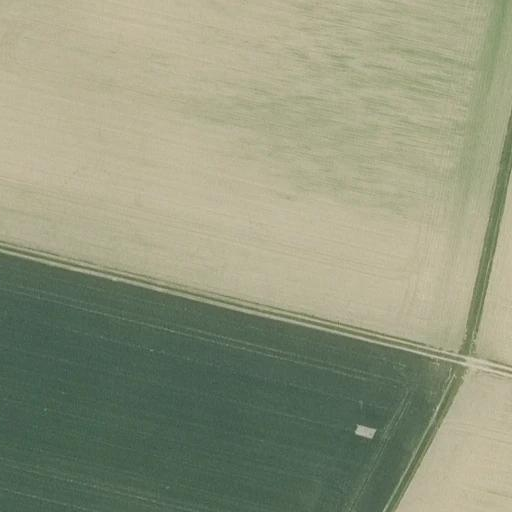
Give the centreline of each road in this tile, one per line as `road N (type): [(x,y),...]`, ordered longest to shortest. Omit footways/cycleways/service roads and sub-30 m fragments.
road 1 (track): [(0,251),(461,366)]
road 2 (track): [(511,123),(461,366),(387,511)]
